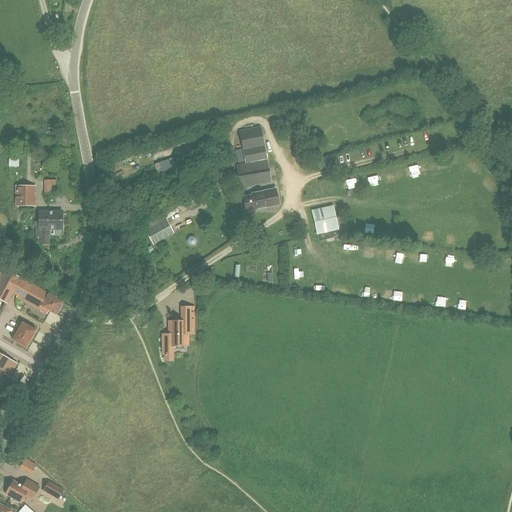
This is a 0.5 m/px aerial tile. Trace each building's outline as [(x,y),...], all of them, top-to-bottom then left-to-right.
[(259,128),(240,132),(246,163),(236,165),(241,188),(270,182),(259,128)] [(9,167),(18,166),(19,148),(9,148),(9,167)] [(153,162),(155,174),(172,171),(170,159),(153,162)] [(55,180),(43,181),(44,194),(56,194),(55,180)] [(15,186),(15,205),(35,206),(35,186),(15,186)] [(262,208),(269,206),(278,204),(275,189),(266,191),(266,192),(251,194),(251,196),(243,198),(246,211),(262,208)] [(196,194),(185,201),(190,208),(200,201),(196,194)] [(333,206),(312,211),(317,234),(338,230),(333,206)] [(36,237),(40,237),(40,244),(48,244),(48,229),(62,229),(62,220),(63,219),(64,213),(62,212),(39,212),(39,228),(37,228),(36,237)] [(145,231),(153,245),(174,233),(166,219),(145,231)] [(0,298),(6,302),(15,288),(20,291),(19,293),(41,306),(39,309),(46,313),(48,310),(55,314),(62,303),(55,299),(55,298),(0,266),(0,298)] [(181,322),(168,322),(168,337),(162,338),(162,355),(165,355),(165,350),(172,350),(172,346),(188,346),(188,335),(194,335),(194,307),(181,307),(181,309),(181,322)] [(22,322),(12,340),(7,349),(12,351),(17,343),(26,348),(36,330),(22,322)] [(0,354),(0,376),(3,373),(9,377),(14,370),(7,366),(10,360),(0,354)] [(30,473),(34,463),(23,457),(18,467),(30,473)] [(26,480),(23,485),(22,486),(13,481),(5,494),(21,503),(25,496),(32,500),(39,487),(26,480)] [(63,490),(48,482),(43,491),(58,499),(63,490)]
